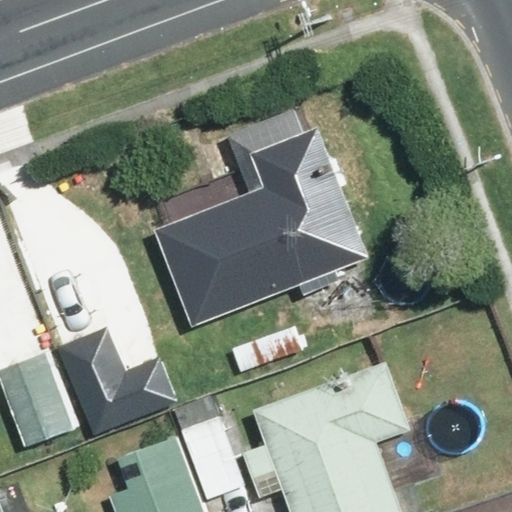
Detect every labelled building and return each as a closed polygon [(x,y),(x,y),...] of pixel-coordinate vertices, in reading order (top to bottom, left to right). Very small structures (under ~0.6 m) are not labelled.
[(267,186),(169,226),(210,325),(317,281),(321,292),(390,264),(333,125),(321,130),(311,105),(245,132),(267,186)] [(152,346),(110,249),(43,278),(110,433),(191,398),(166,340),(152,346)] [(311,319),(234,349),(251,391),(328,361),(311,319)] [(59,344),(3,368),(38,448),(94,423),(59,344)] [(274,403),(287,438),(258,448),(274,493),(303,482),(314,511),(420,511),(412,488),(441,477),(398,358),(274,403)] [(0,415),(13,410),(0,378),(0,415)] [(33,511),(19,475),(0,482),(0,511),(33,511)]
